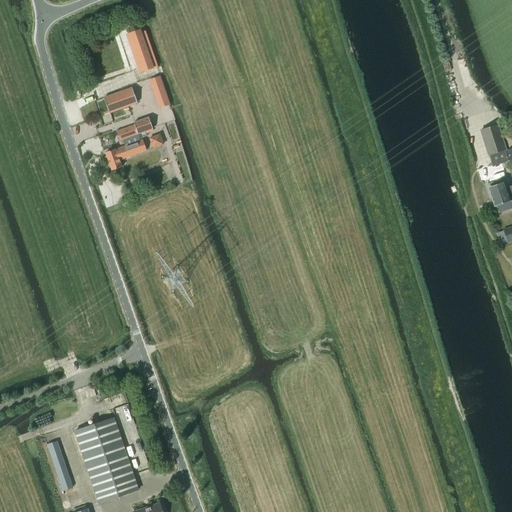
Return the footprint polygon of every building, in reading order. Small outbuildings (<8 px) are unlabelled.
[(132,37),(129,37),(132,45),(135,44),(139,57),(136,58),(142,73),(153,68),(141,33),(132,37)] [(170,104),(160,76),(149,80),(159,108),(170,104)] [(137,103),(131,88),(103,98),(109,113),(137,103)] [(152,129),(148,117),(134,122),(138,134),(152,129)] [(112,151),(106,153),(112,168),(113,171),(121,168),(119,160),(146,151),(145,147),(147,146),(146,142),(143,143),(142,140),(139,141),(134,125),(116,132),(119,141),(123,140),(125,146),(112,151)] [(492,167),(508,162),(497,125),(480,131),(492,167)] [(148,139),(149,142),(152,149),(160,146),(162,145),(158,135),(148,139)] [(503,184),(489,188),(495,206),(501,204),(504,212),(511,208),(511,189),(511,186),(505,189),(503,184)] [(511,241),(511,227),(502,230),(506,243),(511,241)] [(99,503),(138,490),(113,418),(75,431),(99,503)]
